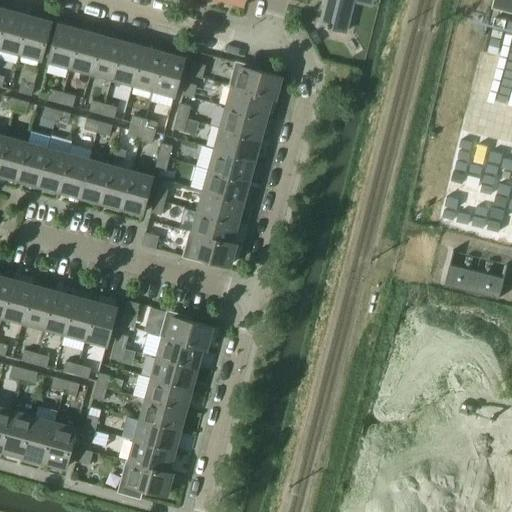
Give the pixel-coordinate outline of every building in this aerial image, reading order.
[(326,0),(320,24),(326,25),(326,28),(329,29),(329,28),(346,32),(353,0),(326,0)] [(511,0),(493,0),(492,4),(511,9),(511,0)] [(0,45),(10,11),(0,8),(0,45)] [(0,47),(21,53),(31,16),(10,11),(0,45),(0,47)] [(42,59),(52,22),(31,16),(21,53),(42,59)] [(70,66),(80,30),(59,24),(49,60),(70,66)] [(91,72),(101,35),(80,30),(70,66),(91,72)] [(112,78),(122,41),(101,35),(91,72),(112,78)] [(133,83),(143,47),(122,41),(112,78),(133,83)] [(154,89),(164,53),(143,47),(133,83),(154,89)] [(175,95),(185,58),(164,53),(154,89),(175,95)] [(202,78),(206,65),(192,61),(188,74),(202,78)] [(275,98),(281,76),(257,70),(257,68),(236,62),(230,86),(232,86),(271,97),(275,98)] [(32,95),(35,84),(22,81),(19,92),(32,95)] [(193,98),(197,85),(186,82),(183,95),(193,98)] [(266,118),(271,97),(232,86),(227,107),(266,118)] [(502,227),(504,88),(472,88),(470,226),(502,227)] [(60,103),(63,92),(50,89),(47,99),(60,103)] [(73,106),(76,96),(63,92),(60,103),(73,106)] [(14,109),(17,99),(4,95),(1,106),(14,109)] [(26,113),(29,102),(17,99),(14,109),(26,113)] [(102,114),(105,103),(92,100),(89,111),(102,114)] [(114,118),(117,107),(105,103),(102,114),(114,118)] [(188,119),(191,106),(180,103),(177,116),(188,119)] [(55,121),(58,110),(46,107),(43,117),(55,121)] [(266,118),(227,107),(221,128),(260,139),(266,118)] [(68,124),(71,113),(58,110),(55,121),(68,124)] [(142,129),(145,118),(133,115),(130,126),(142,129)] [(184,131),(188,119),(177,116),(173,128),(184,131)] [(97,132),(100,121),(87,118),(84,129),(97,132)] [(158,122),(145,118),(142,129),(155,132),(158,122)] [(110,135),(113,125),(100,121),(97,132),(110,135)] [(140,140),(142,129),(130,126),(127,136),(140,140)] [(254,159),(260,139),(221,128),(215,149),(254,159)] [(152,143),(155,132),(142,129),(140,140),(152,143)] [(0,174),(17,179),(27,142),(6,137),(0,157),(0,174)] [(38,184),(48,148),(27,142),(17,179),(38,184)] [(162,142),(159,155),(169,158),(173,145),(162,142)] [(59,190),(69,154),(48,148),(38,184),(59,190)] [(249,180),(254,159),(215,149),(210,169),(249,180)] [(80,196),(90,159),(69,154),(59,190),(80,196)] [(166,170),(169,158),(159,155),(155,167),(166,170)] [(101,202),(111,165),(90,159),(80,196),(101,202)] [(122,207),(132,171),(111,165),(101,202),(122,207)] [(243,201),(249,180),(210,169),(204,190),(243,201)] [(143,213),(153,177),(132,171),(122,207),(143,213)] [(165,202),(168,189),(157,186),(154,199),(165,202)] [(237,221),(243,201),(204,190),(198,211),(237,221)] [(161,214),(165,202),(154,199),(151,212),(161,214)] [(232,242),(237,221),(198,211),(193,231),(232,242)] [(232,242),(193,231),(191,231),(184,256),(205,262),(205,258),(230,265),(236,243),(232,242)] [(156,248),(159,236),(145,232),(142,245),(156,248)] [(454,250),(453,250),(444,285),(499,299),(508,264),(507,264),(503,278),(451,264),(454,250)] [(0,315),(2,316),(12,279),(0,276),(0,315)] [(23,321),(33,285),(12,279),(2,316),(23,321)] [(44,327),(54,291),(33,285),(23,321),(44,327)] [(65,333),(75,296),(54,291),(44,327),(65,333)] [(86,339),(96,302),(75,296),(65,333),(86,339)] [(137,317),(141,304),(127,300),(123,313),(137,317)] [(107,344),(117,308),(96,302),(86,339),(107,344)] [(206,348),(212,326),(188,320),(189,317),(168,311),(161,336),(163,337),(202,347),(206,348)] [(125,348),(129,336),(118,333),(115,345),(125,348)] [(197,368),(202,347),(163,337),(157,358),(197,368)] [(122,361),(125,348),(115,345),(111,358),(122,361)] [(34,364),(37,353),(24,349),(21,360),(34,364)] [(47,367),(50,356),(37,353),(34,364),(47,367)] [(191,388),(197,368),(157,358),(152,378),(191,388)] [(76,375),(79,364),(66,361),(63,372),(76,375)] [(88,378),(91,368),(79,364),(76,375),(88,378)] [(22,380),(25,369),(13,365),(10,376),(22,380)] [(35,383),(38,372),(25,369),(22,380),(35,383)] [(107,388),(110,375),(100,373),(96,385),(107,388)] [(64,391),(67,380),(54,377),(51,388),(64,391)] [(185,409),(191,388),(152,378),(146,399),(185,409)] [(77,394),(80,384),(67,380),(64,391),(77,394)] [(103,401),(107,388),(96,385),(93,398),(103,401)] [(180,429),(185,409),(146,399),(141,419),(180,429)] [(0,449),(3,450),(14,411),(0,407),(0,449)] [(24,456),(35,417),(14,411),(3,450),(24,456)] [(96,430),(99,417),(88,414),(85,427),(96,430)] [(45,462),(56,423),(35,417),(24,456),(45,462)] [(174,450),(180,429),(141,419),(135,440),(174,450)] [(66,467),(77,428),(56,423),(45,462),(66,467)] [(92,443),(96,430),(85,427),(81,440),(92,443)] [(169,471),(174,450),(135,440),(130,460),(169,471)] [(90,464),(93,452),(79,448),(76,461),(90,464)] [(169,471),(130,460),(127,459),(119,491),(140,497),(142,488),(166,494),(172,472),(169,471)]
